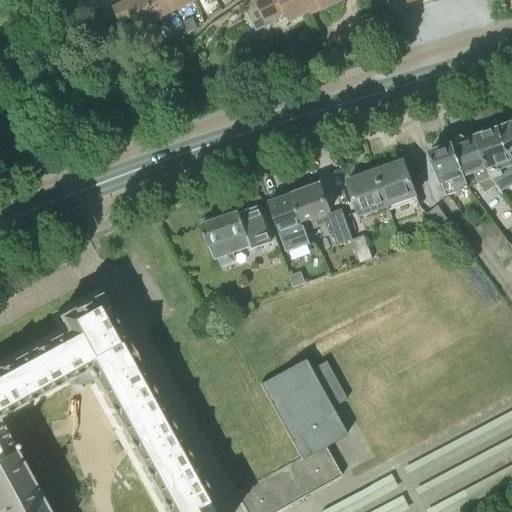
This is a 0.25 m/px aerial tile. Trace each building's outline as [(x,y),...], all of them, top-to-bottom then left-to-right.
[(139,30),(157,21),(147,0),(129,0),(114,8),(122,25),(134,19),(139,30)] [(147,0),(157,21),(177,12),(170,0),(147,0)] [(170,0),(177,12),(195,2),(194,0),(170,0)] [(250,13),(257,9),(264,24),(268,22),(268,21),(284,12),(289,23),(309,13),(311,16),(344,0),(256,0),(246,5),(250,13)] [(511,123),(501,127),(511,158),(511,123)] [(511,158),(501,127),(477,136),(491,177),(497,185),(501,190),(511,184),(511,158)] [(491,189),(497,185),(491,177),(477,136),(454,144),(469,188),(480,184),(486,193),(491,189)] [(447,196),(469,188),(454,144),(430,152),(442,185),(443,184),(447,196)] [(376,171),(389,210),(418,200),(404,161),(376,171)] [(362,220),(389,210),(376,171),(347,181),(360,217),(362,220)] [(295,193),(305,221),(316,217),(319,226),(333,220),(329,212),(331,211),(320,184),(295,193)] [(305,221),(295,193),(269,203),(279,234),(287,252),(313,241),(306,224),(303,225),(302,222),(305,221)] [(441,234),(455,230),(438,206),(427,214),(441,234)] [(202,226),(209,248),(210,248),(214,260),(251,248),(252,250),(271,243),(258,207),(202,226)] [(494,255),(510,243),(491,218),(475,229),(494,255)] [(360,264),(373,259),(364,236),(351,240),(360,264)] [(0,511),(47,511),(0,424),(0,417),(88,370),(165,511),(226,511),(220,501),(213,505),(99,296),(59,317),(67,332),(0,368),(0,511)] [(276,511),(342,477),(325,445),(346,434),(331,407),(347,399),(326,361),(310,370),(305,359),(260,383),(301,458),(235,493),(245,511),(276,511)]
